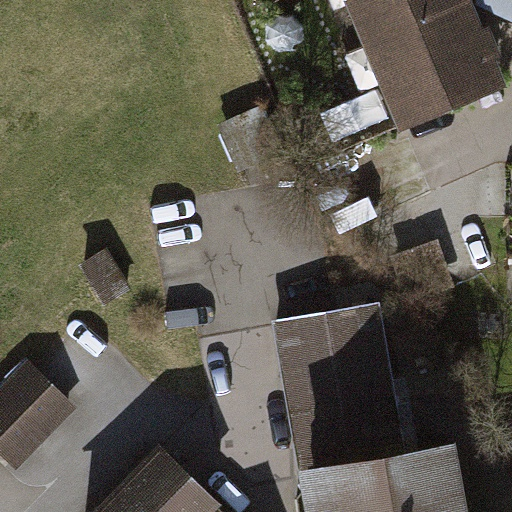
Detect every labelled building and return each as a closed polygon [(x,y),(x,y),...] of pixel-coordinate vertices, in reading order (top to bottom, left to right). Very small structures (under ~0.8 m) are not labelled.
[(511,51),(491,0),(390,0),(358,11),(408,139),(511,101),(511,51)] [(420,457),(387,312),(277,331),(300,473),(319,469),(420,457)] [(0,392),(0,451),(14,465),(70,409),(27,366),(0,392)] [(215,511),(222,506),(165,449),(101,511),(215,511)] [(420,457),(319,469),(328,511),(490,511),(481,449),(420,457)]
